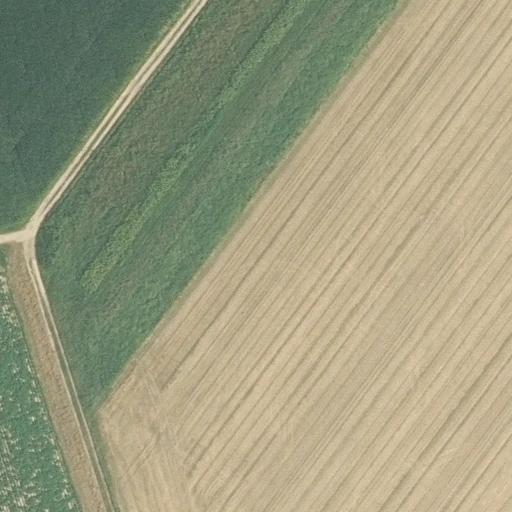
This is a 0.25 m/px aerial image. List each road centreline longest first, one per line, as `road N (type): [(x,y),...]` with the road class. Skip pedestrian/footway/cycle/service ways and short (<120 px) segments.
road 1 (track): [(204,0),(24,235),(0,241)]
road 2 (track): [(24,235),(111,511)]
